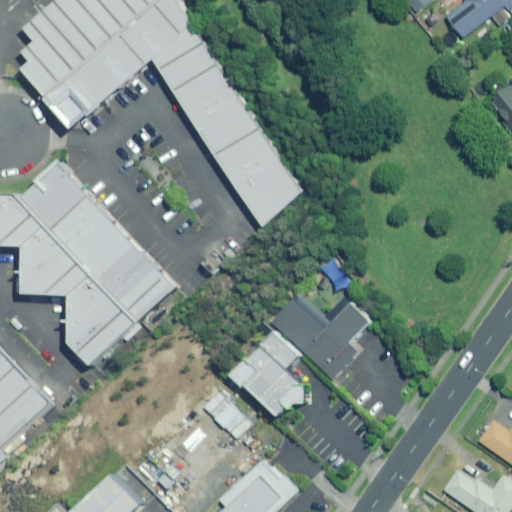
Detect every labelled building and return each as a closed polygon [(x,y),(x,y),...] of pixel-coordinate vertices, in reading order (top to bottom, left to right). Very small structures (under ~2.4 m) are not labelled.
[(150,59),(190,21),(175,0),(58,0),(24,32),(31,40),(20,51),(29,61),(22,68),(78,127),(150,59)] [(433,0),(432,0),(409,0),(419,12),(433,0)] [(511,0),(467,0),(469,2),(449,17),(465,38),(508,6),(511,12),(511,0)] [(190,21),(150,59),(258,226),(296,188),(190,21)] [(511,79),(489,98),(511,126),(511,79)] [(93,365),(183,285),(69,159),(27,196),(0,195),(0,246),(28,248),(28,294),(73,295),(71,341),(93,365)] [(363,329),(341,307),(321,327),(297,302),(275,323),(329,378),(351,357),(343,349),(363,329)] [(307,358),(282,332),(237,376),(283,421),(313,391),(293,371),(307,358)] [(49,405),(0,353),(0,449),(1,450),(49,405)] [(511,428),(510,432),(494,421),(480,442),(511,463),(511,428)] [(1,450),(0,449),(0,465),(8,458),(1,450)] [(284,482),(266,462),(224,500),(232,509),(228,511),(280,511),(304,491),(290,476),(284,482)] [(477,481),(461,470),(447,491),(477,511),(511,511),(511,480),(506,476),(497,490),(479,478),(477,481)] [(77,511),(122,511),(100,489),(77,511)]
